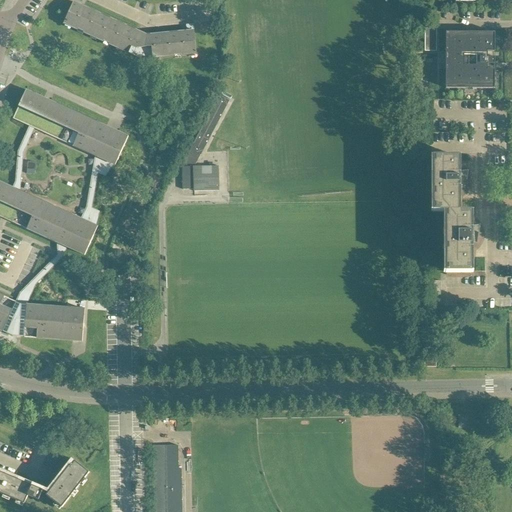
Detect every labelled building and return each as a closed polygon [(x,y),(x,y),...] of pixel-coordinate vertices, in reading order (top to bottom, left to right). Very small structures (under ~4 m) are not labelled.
[(194,33),(194,24),(186,25),(187,32),(188,32),(188,36),(185,37),(184,35),(174,37),(174,38),(170,38),(170,37),(161,38),(161,39),(158,39),(158,38),(144,39),(137,37),(138,35),(133,33),(132,34),(129,33),(130,32),(120,27),(120,28),(117,27),(117,26),(107,21),(107,22),(104,21),(104,20),(94,16),(94,17),(91,15),(91,14),(81,10),(81,11),(78,9),(80,5),(74,2),(64,24),(65,24),(66,23),(71,25),(71,27),(78,30),(79,29),(84,31),(84,33),(91,36),(92,34),(97,37),(97,39),(104,42),(104,40),(110,43),(110,45),(117,48),(117,46),(123,49),(122,50),(143,60),(154,59),(154,57),(160,56),(160,58),(175,57),(175,55),(181,54),(181,56),(189,55),(189,54),(195,53),(195,55),(197,55),(194,33)] [(436,28),(425,28),(425,51),(436,51),(436,28)] [(495,32),(446,32),(446,89),(495,89),(495,69),(493,69),(493,64),(494,64),(495,57),(493,57),(493,52),(495,52),(495,32)] [(13,119),(30,127),(34,129),(99,158),(113,164),(115,165),(119,157),(118,157),(128,137),(118,132),(110,128),(107,127),(50,101),(44,98),(26,90),(13,119)] [(194,166),(229,101),(219,96),(190,151),(182,167),(183,179),(183,190),(194,189),(194,191),(219,191),(218,166),(194,166)] [(87,207),(82,219),(17,190),(20,182),(23,153),(34,129),(30,127),(19,152),(16,182),(13,188),(0,182),(0,216),(1,218),(7,220),(58,243),(58,247),(61,249),(58,255),(32,282),(24,299),(21,297),(19,296),(17,299),(16,302),(21,304),(26,305),(35,284),(62,258),(67,247),(85,255),(94,235),(98,227),(96,226),(99,212),(91,209),(98,172),(105,176),(113,164),(99,158),(93,171),(87,207)] [(459,158),(433,158),(433,212),(446,213),(459,212),(459,158)] [(75,188),(83,192),(88,182),(81,178),(75,188)] [(130,199),(129,219),(142,219),(143,200),(130,199)] [(471,212),(459,212),(446,213),(446,273),(471,273),(471,212)] [(141,224),(131,225),(131,239),(142,239),(141,224)] [(131,242),(131,255),(143,255),(143,243),(131,242)] [(72,308),(26,305),(21,304),(16,302),(0,294),(0,330),(13,336),(18,337),(24,337),(82,342),(85,309),(72,308)] [(469,428),(468,415),(458,415),(459,428),(469,428)] [(178,446),(153,446),(154,511),(182,511),(181,469),(179,469),(178,446)] [(62,508),(89,473),(75,461),(71,466),(70,465),(48,493),(46,496),(62,508)] [(43,490),(0,471),(0,493),(2,494),(11,498),(25,504),(28,496),(30,496),(39,500),(43,490)]
